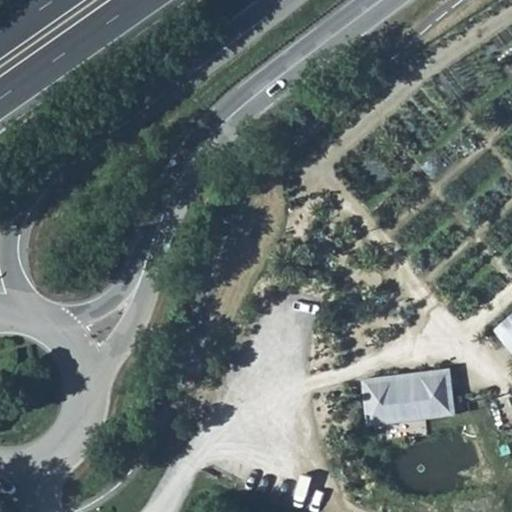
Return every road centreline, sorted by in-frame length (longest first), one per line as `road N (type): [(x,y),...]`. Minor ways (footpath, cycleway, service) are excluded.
road 1 (trunk): [(25,312),(11,227),(36,184),(274,0)]
road 2 (secondary): [(381,0),(217,129),(175,188),(147,257)]
road 3 (trunk): [(0,98),(143,0)]
road 4 (track): [(203,460),(354,511)]
road 5 (secondary): [(87,396),(132,332),(147,257)]
road 6 (secondary): [(0,473),(45,463),(67,446),(87,396)]
